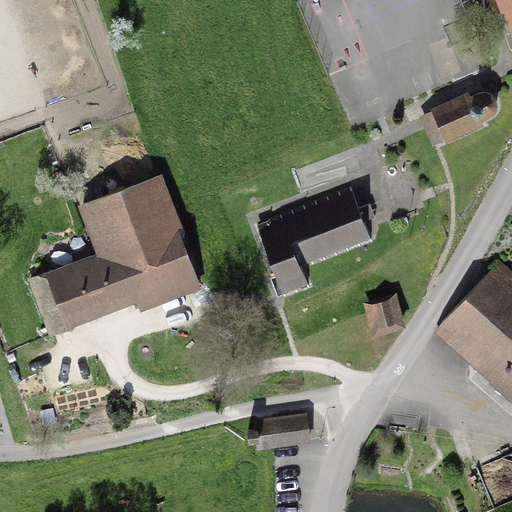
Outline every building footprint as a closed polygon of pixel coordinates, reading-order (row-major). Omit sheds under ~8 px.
[(511,0),(498,0),(502,9),(505,8),(511,25),(511,0)] [(466,94),(430,110),(444,140),(480,124),(478,120),(488,115),(492,111),(493,105),(492,100),(489,96),(484,93),(479,93),(468,98),(466,94)] [(29,279),(50,335),(70,327),(67,320),(191,272),(155,177),(81,204),(100,254),(29,279)] [(351,195),(257,231),(280,290),(304,281),(297,263),(367,235),(361,221),(367,219),(362,207),(357,209),(351,195)] [(250,207),(256,205),(253,197),(247,199),(250,207)] [(460,354),(472,341),(511,376),(511,300),(484,276),(439,323),(441,325),(435,331),(460,354)] [(387,300),(369,306),(375,326),(393,321),(387,300)] [(142,405),(123,408),(124,420),(143,418),(142,405)] [(247,440),(255,439),(256,447),(307,440),(303,415),(253,421),(254,430),(246,431),(247,440)]
